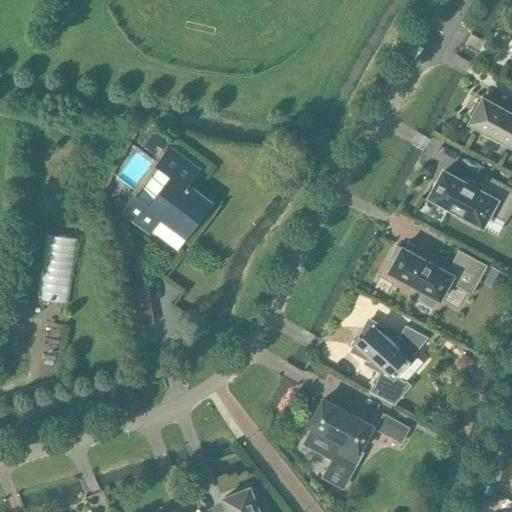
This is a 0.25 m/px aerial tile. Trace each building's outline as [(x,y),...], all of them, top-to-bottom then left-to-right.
[(473,116),(470,122),(488,131),(486,135),(499,143),(501,139),(511,144),(511,112),(484,98),(481,103),(477,101),(470,114),(473,116)] [(137,196),(125,213),(148,231),(160,215),(185,234),(195,222),(191,219),(205,199),(185,184),(197,169),(171,150),(159,167),(174,178),(151,208),(137,196)] [(444,171),(431,196),(467,215),(464,220),(477,227),(480,223),(483,224),(490,212),(505,220),(511,208),(511,188),(487,176),(480,190),(444,171)] [(46,234),(37,298),(69,303),(78,239),(46,234)] [(403,246),(402,248),(397,246),(391,258),(395,261),(389,271),(424,291),(419,299),(434,307),(438,298),(441,300),(451,282),(472,293),(488,265),(460,250),(448,271),(403,246)] [(494,266),(486,282),(501,290),(509,274),(494,266)] [(406,325),(394,343),(383,334),(385,329),(369,320),(363,331),(366,334),(360,340),(359,339),(353,350),(369,358),(366,363),(381,371),(378,374),(372,382),(372,383),(368,390),(366,388),(365,390),(397,407),(397,406),(393,403),(409,386),(399,376),(410,361),(409,360),(429,338),(406,325)] [(324,399),(310,425),(342,442),(336,453),(357,464),(363,452),(360,451),(374,426),(324,399)] [(511,412),(511,413),(500,442),(511,446),(511,412)] [(402,441),(409,427),(385,414),(377,428),(402,441)] [(502,473),(511,450),(501,446),(492,469),(502,473)] [(484,490),(494,493),(502,473),(492,470),(489,477),(484,490)] [(265,511),(261,502),(257,504),(250,487),(224,498),(230,511),(265,511)] [(490,506),(494,493),(484,490),(479,502),(490,506)]
